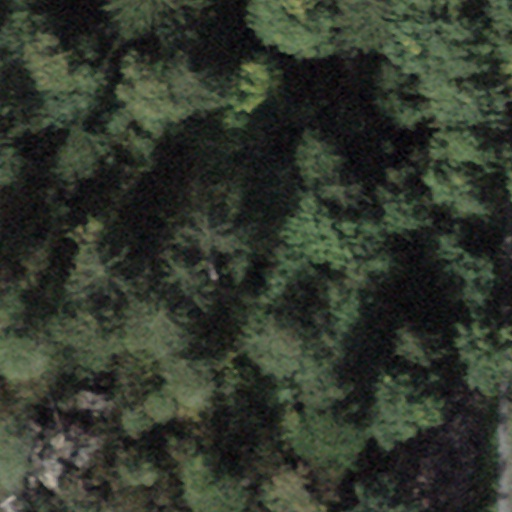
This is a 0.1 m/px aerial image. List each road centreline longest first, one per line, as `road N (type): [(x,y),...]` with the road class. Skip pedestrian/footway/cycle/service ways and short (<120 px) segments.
road 1 (track): [(511,159),(507,511)]
road 2 (track): [(480,0),(511,151)]
